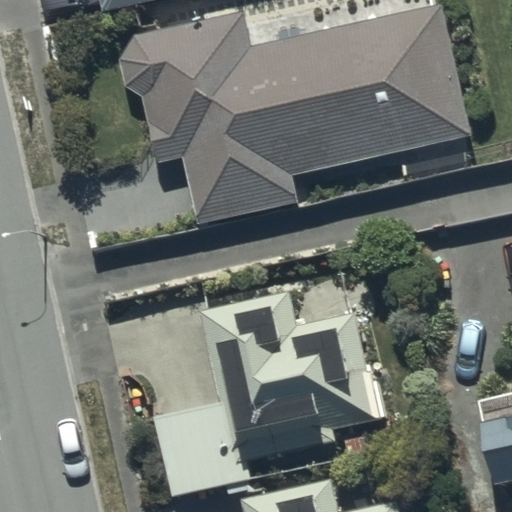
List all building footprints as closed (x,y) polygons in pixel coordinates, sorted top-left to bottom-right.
[(97,0),(101,13),(161,0),(97,0)] [(246,12),(133,38),(119,61),(126,88),(143,96),(158,165),(182,159),(197,225),(298,202),(293,176),(470,135),(440,5),(254,48),(246,12)] [(202,312),(222,407),(151,422),(168,500),(254,482),(249,461),(336,442),(333,430),(378,420),(355,316),(295,328),(288,293),(202,312)] [(511,395),(480,402),(496,486),(511,483),(511,395)] [(336,511),(329,479),(241,499),(243,511),(396,511),(394,503),(350,511),(336,511)]
